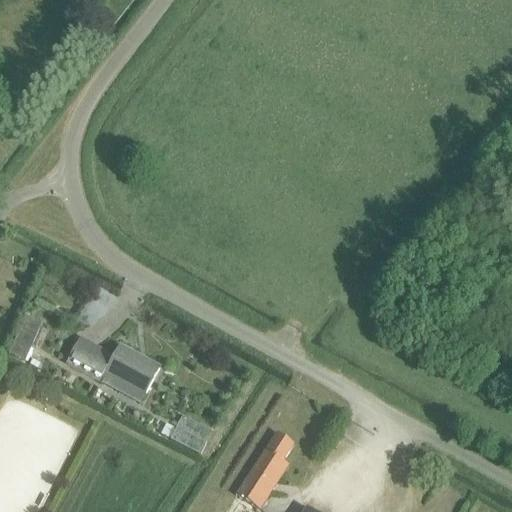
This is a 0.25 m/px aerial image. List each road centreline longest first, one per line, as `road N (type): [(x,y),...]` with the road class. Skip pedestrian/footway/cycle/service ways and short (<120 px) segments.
road 1 (unclassified): [(511,482),(114,262),(89,234),(69,180),(78,117),(163,0)]
road 2 (track): [(511,433),(332,337)]
